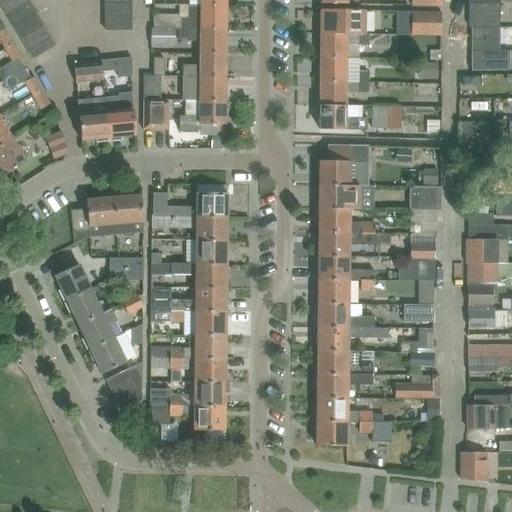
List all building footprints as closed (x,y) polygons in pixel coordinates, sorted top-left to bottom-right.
[(29,3),(27,0),(6,0),(0,4),(0,5),(7,16),(29,3)] [(36,15),(29,3),(7,16),(14,28),(36,15)] [(104,3),(104,17),(131,17),(131,3),(104,3)] [(500,28),(500,4),(469,5),(469,28),(471,28),(500,28)] [(189,18),(189,29),(199,29),(226,30),(226,6),(199,6),(189,5),(189,18)] [(365,10),(346,10),(340,10),(320,10),(320,35),(346,35),(348,35),(365,35),(365,10)] [(440,37),(441,12),(412,12),(411,36),(440,37)] [(43,27),(36,15),(14,28),(21,40),(43,27)] [(154,15),(154,29),(175,29),(177,29),(189,29),(189,18),(180,18),(180,15),(154,15)] [(131,17),(104,17),(105,31),(131,31),(131,17)] [(43,27),(21,40),(28,51),(50,38),(43,27)] [(500,52),(500,28),(471,28),(471,52),(500,52)] [(14,44),(5,29),(0,32),(0,41),(5,50),(14,44)] [(151,29),(151,45),(175,45),(175,41),(175,29),(154,29),(151,29)] [(177,29),(177,40),(187,40),(187,42),(199,42),(199,53),(226,53),(226,30),(199,29),(189,29),(177,29)] [(346,35),(320,35),(320,58),(345,58),(345,46),(368,46),(368,35),(365,35),(348,35),(346,35)] [(55,46),(50,38),(28,51),(32,59),(55,46)] [(16,47),(14,44),(5,50),(12,62),(0,69),(0,75),(4,82),(25,69),(18,58),(21,57),(16,47)] [(471,52),(471,70),(500,70),(500,52),(499,52),(471,52)] [(226,53),(199,53),(199,65),(183,65),(183,77),(199,77),(225,77),(226,53)] [(132,79),(132,74),(131,58),(117,60),(119,77),(119,79),(132,79)] [(154,58),(154,76),(154,77),(161,77),(163,77),(164,59),(154,58)] [(320,82),(345,82),(369,82),(369,71),(359,71),(359,59),(345,59),(345,58),(320,58),(320,82)] [(74,64),(75,75),(76,83),(103,80),(101,61),(74,64)] [(419,63),(419,79),(438,79),(438,64),(419,63)] [(30,79),(25,69),(4,82),(10,92),(25,83),(32,96),(42,90),(34,77),(30,79)] [(160,100),(161,77),(154,77),(154,76),(143,76),(143,100),(160,100)] [(225,77),(199,77),(183,77),(182,100),(225,101),(225,77)] [(320,82),(320,105),(345,106),(345,92),(367,92),(369,84),(369,82),(345,82),(320,82)] [(50,104),(42,90),(32,96),(41,110),(50,104)] [(106,112),(108,139),(136,136),(133,109),(131,93),(118,94),(118,97),(105,98),(106,112)] [(81,141),(107,139),(108,139),(106,112),(105,98),(77,101),(81,141)] [(169,101),(160,100),(143,100),(143,130),(169,130),(169,101)] [(198,118),(179,118),(179,131),(200,131),(200,125),(225,125),(225,101),(182,100),(182,101),(198,101),(198,118)] [(345,106),(320,105),(319,130),(367,130),(367,118),(357,118),(345,118),(345,106)] [(400,106),(371,106),(371,128),(400,128),(400,106)] [(0,146),(12,139),(0,119),(0,146)] [(45,139),(49,149),(65,143),(61,133),(45,139)] [(0,146),(0,171),(3,177),(26,163),(12,139),(0,146)] [(319,162),(319,186),(350,187),(360,187),(362,187),(368,187),(368,164),(369,146),(327,145),(327,162),(319,162)] [(424,170),(424,184),(438,184),(438,170),(424,170)] [(477,178),(463,178),(463,199),(477,199),(477,178)] [(360,187),(350,187),(319,186),(319,209),(350,210),(360,210),(360,187)] [(410,187),(409,211),(441,211),(441,187),(410,187)] [(152,216),(151,216),(151,218),(171,217),(184,218),(196,217),(227,218),(227,194),(196,193),(196,206),(167,206),(167,193),(152,193),(152,216)] [(141,195),(115,197),(114,197),(116,223),(117,234),(144,232),(141,195)] [(113,198),(101,199),(86,200),(87,209),(70,211),(72,232),(74,244),(89,236),(117,234),(116,223),(114,197),(113,198)] [(511,200),(496,200),(496,216),(511,215),(511,200)] [(350,210),(319,209),(318,233),(349,233),(379,234),(379,233),(374,233),(374,223),(350,223),(350,210)] [(227,242),(227,218),(196,217),(184,218),(171,217),(151,218),(151,228),(196,229),(196,241),(227,242)] [(468,226),(469,240),(496,240),(507,240),(507,226),(493,226),(468,226)] [(349,233),(318,233),(318,256),(349,257),(349,245),(379,245),(379,234),(349,233)] [(468,240),(468,264),(496,263),(496,240),(469,240),(468,240)] [(226,265),(227,242),(196,241),(195,265),(226,265)] [(410,258),(435,258),(435,246),(424,246),(410,246),(410,258)] [(151,254),(151,264),(161,264),(161,254),(151,254)] [(318,256),(318,280),(348,281),(360,281),(374,281),(374,271),(349,271),(349,257),(318,256)] [(125,269),(125,258),(109,258),(109,269),(125,269)] [(143,259),(125,258),(125,269),(143,268),(143,259)] [(435,267),(435,258),(410,258),(410,267),(435,267)] [(496,263),(468,264),(468,282),(496,282),(496,263)] [(226,265),(195,265),(161,264),(151,264),(151,275),(195,275),(195,288),(226,289),(226,265)] [(91,290),(87,283),(78,265),(54,276),(66,302),(91,290)] [(410,267),(410,281),(418,282),(433,282),(434,282),(435,267),(410,267)] [(143,268),(125,269),(125,281),(143,281),(143,268)] [(125,281),(125,269),(109,269),(109,281),(125,281)] [(348,281),(318,280),(318,304),(348,304),(348,281)] [(374,291),(374,281),(360,281),(360,291),(374,291)] [(491,287),(467,287),(467,311),(491,311),(491,287)] [(226,289),(195,288),(195,301),(171,301),(171,288),(151,288),(150,311),(182,312),(195,312),(226,312),(226,308),(226,302),(226,289)] [(66,302),(71,312),(78,325),(102,314),(97,304),(91,290),(66,302)] [(128,315),(142,308),(137,297),(122,304),(128,315)] [(318,304),(317,327),(373,328),(373,317),(348,316),(348,304),(318,304)] [(404,305),(404,322),(433,323),(433,306),(418,306),(404,305)] [(78,325),(89,349),(90,350),(114,338),(108,326),(117,322),(111,309),(102,314),(78,325)] [(150,323),(170,323),(182,323),(182,312),(150,311),(150,323)] [(491,311),(467,311),(468,311),(468,327),(505,327),(504,311),(491,311)] [(225,336),(226,312),(195,312),(195,335),(225,336)] [(130,330),(130,343),(142,344),(143,324),(130,330)] [(373,328),(317,327),(317,351),(347,351),(348,339),(373,338),(373,328)] [(400,343),(400,353),(409,354),(433,355),(433,331),(419,330),(419,343),(400,343)] [(150,359),(225,359),(225,336),(195,335),(189,335),(188,349),(150,348),(150,359)] [(126,363),(114,338),(90,350),(101,375),(126,363)] [(511,345),(468,346),(467,346),(468,358),(498,358),(511,357),(511,345)] [(347,351),(317,351),(317,375),(372,376),(372,365),(360,364),(360,351),(347,351)] [(409,354),(408,366),(433,367),(434,355),(433,355),(409,354)] [(498,372),(498,369),(498,358),(468,358),(468,373),(498,372)] [(194,370),(194,383),(225,383),(225,359),(150,359),(150,370),(194,370)] [(141,400),(141,379),(135,366),(105,380),(120,410),(141,400)] [(317,375),(317,398),(347,398),(347,386),(372,386),(372,376),(317,375)] [(150,389),(150,401),(150,406),(182,406),(194,406),(225,407),(225,383),(194,383),(194,396),(170,396),(170,390),(150,389)] [(395,399),(395,400),(439,400),(439,384),(396,383),(395,399)] [(347,411),(347,398),(317,398),(316,422),(347,422),(358,422),(372,422),(372,411),(347,411)] [(427,401),(427,423),(437,423),(438,423),(439,401),(427,401)] [(465,405),(465,428),(494,428),(494,405),(465,405)] [(182,406),(150,406),(149,421),(149,426),(160,426),(169,426),(169,421),(169,416),(182,417),(182,406)] [(225,407),(194,406),(194,431),(224,431),(225,407)] [(347,422),(316,422),(316,446),(347,446),(347,422)] [(372,422),(358,422),(358,433),(372,433),(372,443),(391,443),(391,422),(372,422)] [(487,452),(460,452),(460,479),(487,484),(487,452)]
